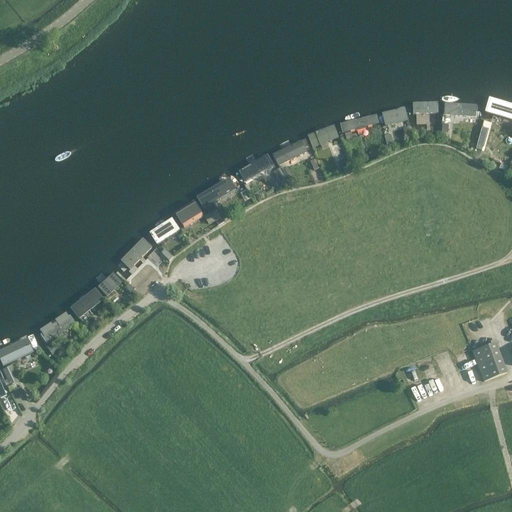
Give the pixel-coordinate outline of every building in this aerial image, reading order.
[(439,114),(439,102),(412,103),(413,115),(439,114)] [(511,121),(511,108),(489,102),(486,114),(511,121)] [(475,118),(476,105),(444,103),(443,116),(475,118)] [(410,121),(406,107),(382,113),(385,127),(410,121)] [(378,124),(376,115),(339,124),(341,133),(378,124)] [(339,138),(334,125),(307,135),(312,148),(339,138)] [(308,153),(301,140),(271,154),(278,167),(308,153)] [(273,168),(266,156),(239,172),(246,184),(273,168)] [(229,178),(196,198),(203,209),(236,189),(229,178)] [(195,200),(175,212),(184,227),(204,216),(195,200)] [(217,211),(205,217),(210,225),(221,219),(217,211)] [(180,232),(173,221),(153,236),(161,247),(180,232)] [(154,248),(148,241),(116,270),(122,277),(154,248)] [(123,283),(114,272),(98,287),(108,297),(123,283)] [(103,299),(95,289),(70,308),(79,319),(103,299)] [(75,323),(68,312),(38,332),(45,344),(75,323)] [(35,353),(28,339),(0,352),(0,359),(4,368),(35,353)] [(472,349),(483,380),(505,371),(494,341),(472,349)] [(11,367),(4,371),(6,376),(14,373),(11,367)]
